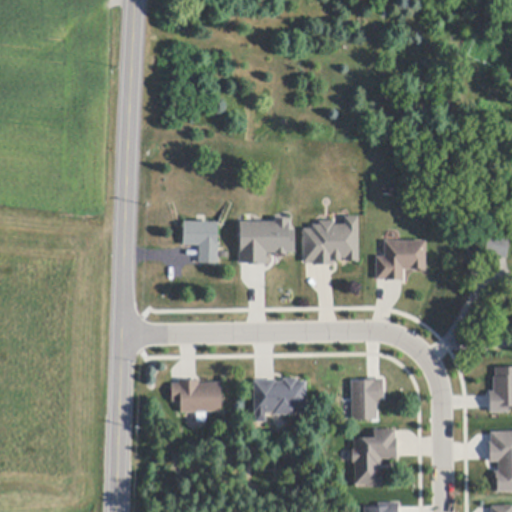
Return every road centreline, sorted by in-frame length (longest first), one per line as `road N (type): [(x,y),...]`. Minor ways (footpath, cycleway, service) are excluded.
road 1 (residential): [(115,511),(133,0)]
road 2 (residential): [(122,335),(377,332),(419,350)]
road 3 (residential): [(419,350),(439,382),(442,511)]
